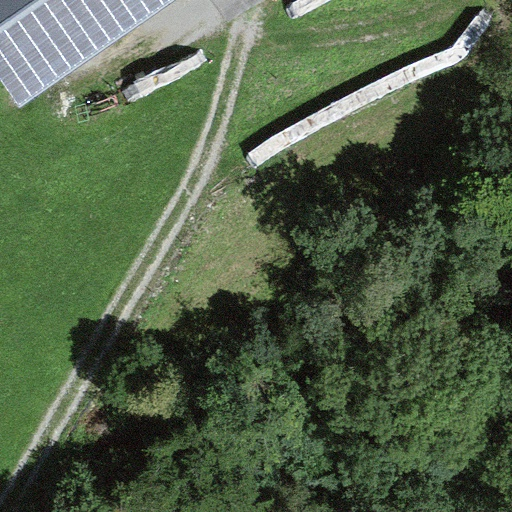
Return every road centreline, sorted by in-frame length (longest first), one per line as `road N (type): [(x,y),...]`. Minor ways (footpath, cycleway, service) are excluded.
road 1 (track): [(0,506),(194,192),(235,2)]
road 2 (track): [(453,0),(311,43),(235,2)]
